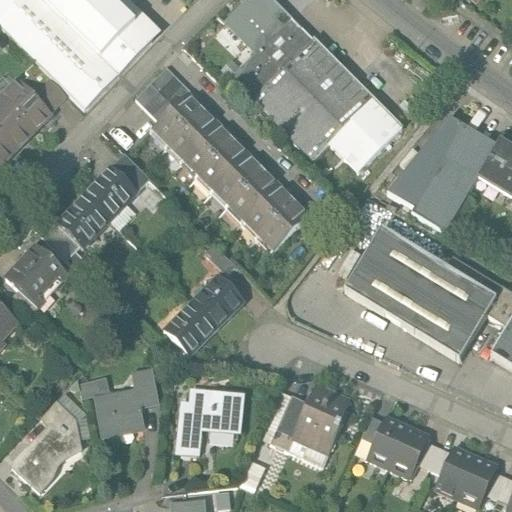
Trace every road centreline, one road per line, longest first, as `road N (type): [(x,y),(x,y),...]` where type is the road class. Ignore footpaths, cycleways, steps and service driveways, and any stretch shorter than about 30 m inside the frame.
road 1 (residential): [(511,434),(301,344),(279,344)]
road 2 (residential): [(208,0),(53,162)]
road 3 (residential): [(511,103),(473,80),(386,0)]
